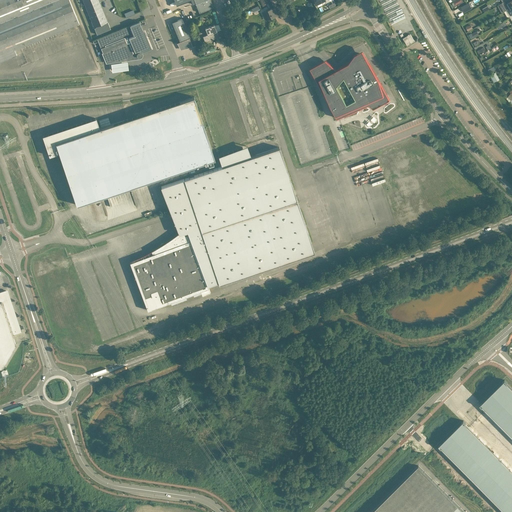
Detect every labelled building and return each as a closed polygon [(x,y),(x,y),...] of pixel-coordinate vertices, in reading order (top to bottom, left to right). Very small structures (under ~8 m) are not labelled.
[(0,0),(0,61),(17,55),(14,49),(79,23),(69,0),(0,0)] [(107,21),(101,7),(99,1),(102,0),(83,0),(94,27),(94,26),(94,27),(96,34),(110,28),(107,22),(107,21)] [(210,0),(194,0),(195,3),(196,3),(199,12),(213,7),(210,0)] [(506,10),(510,8),(511,6),(511,0),(506,0),(504,1),(503,2),(502,3),(506,10)] [(461,7),(464,12),(472,8),(469,2),(461,7)] [(279,13),(276,6),(271,8),(264,11),(268,19),(279,13)] [(229,10),(232,17),(239,14),(236,7),(229,10)] [(178,37),(180,41),(184,48),(192,46),(189,37),(190,37),(183,20),(182,18),(172,22),(178,37)] [(139,21),(121,29),(93,40),(94,43),(98,41),(107,62),(127,59),(140,57),(141,56),(142,55),(142,54),(141,51),(150,48),(139,21)] [(217,31),(215,26),(214,24),(205,28),(208,34),(203,36),(205,42),(216,38),(214,32),(217,31)] [(414,41),(410,34),(403,38),(407,45),(414,41)] [(355,54),(349,62),(337,69),(333,66),(326,59),(310,68),(331,106),(338,118),(369,104),(374,108),(390,99),(377,75),(363,49),(355,54)] [(496,72),(490,75),(494,82),(500,79),(496,72)] [(59,152),(77,204),(215,158),(194,96),(179,101),(179,102),(128,119),(111,124),(102,127),(100,128),(99,128),(96,118),(48,134),(50,139),(45,141),(50,155),(59,152)] [(170,301),(186,296),(193,293),(201,290),(201,293),(202,295),(210,292),(209,288),(208,285),(213,283),(218,281),(219,284),(314,252),(292,185),(290,178),(288,172),(279,147),(251,156),(246,158),(243,147),(219,156),(219,157),(222,166),(161,186),(163,193),(169,208),(170,209),(171,212),(173,218),(174,221),(175,221),(179,233),(174,237),(168,242),(166,243),(161,246),(154,250),(152,251),(152,252),(153,253),(141,258),(130,262),(148,310),(170,301)] [(22,331),(22,330),(20,331),(15,316),(15,317),(6,290),(0,292),(0,366),(3,366),(16,343),(13,333),(22,331)] [(511,388),(506,383),(507,382),(505,379),(481,403),(480,404),(482,407),(483,405),(511,434),(511,388)] [(511,511),(511,471),(465,424),(466,423),(463,420),(439,445),(441,447),(442,446),(506,511),(511,511)] [(465,511),(419,465),(371,511),(465,511)]
